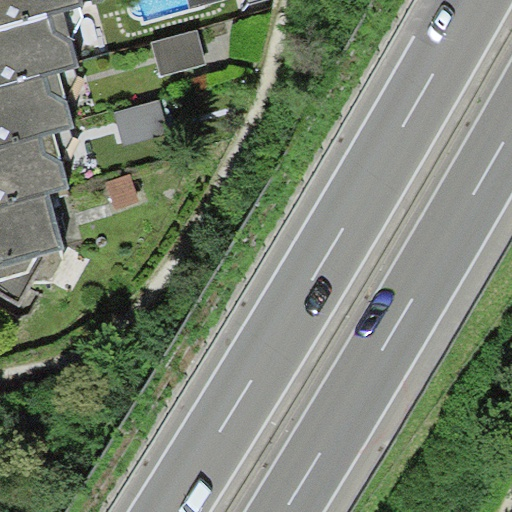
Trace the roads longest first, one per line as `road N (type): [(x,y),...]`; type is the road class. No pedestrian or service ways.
road 1 (motorway): [(469,0),(226,442),(178,511)]
road 2 (motorway): [(298,511),(511,126)]
